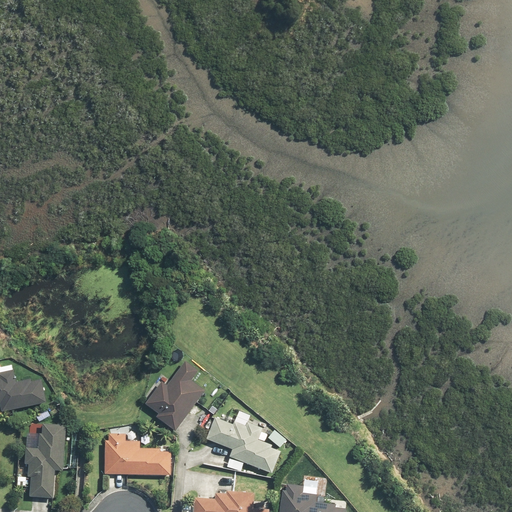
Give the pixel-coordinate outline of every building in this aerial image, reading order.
[(177,431),(204,391),(190,382),(198,370),(183,359),(166,385),(160,381),(144,404),(158,413),(155,417),(177,431)] [(0,411),(46,401),(41,379),(32,382),(32,380),(17,384),(14,370),(0,373),(0,411)] [(215,416),(208,440),(233,450),(226,467),(240,473),(244,463),(271,475),(281,451),(272,447),(273,445),(260,440),(265,428),(249,422),(251,417),(234,410),(229,422),(215,416)] [(63,472),(65,427),(41,425),(40,448),(27,447),(26,463),(29,464),(29,476),(32,476),(31,498),(54,499),(55,471),(63,472)] [(127,434),(105,433),(104,474),(172,476),(173,452),(161,451),(161,448),(140,447),(140,441),(127,440),(127,434)] [(282,489),(279,511),(345,511),(346,508),(335,507),(336,504),(324,502),(325,497),(318,496),(317,501),(316,501),(317,494),(302,493),(303,486),(286,483),(285,490),(282,489)] [(195,497),(193,511),(269,511),(270,510),(254,508),(255,493),(226,490),(225,494),(216,493),(216,499),(195,497)]
